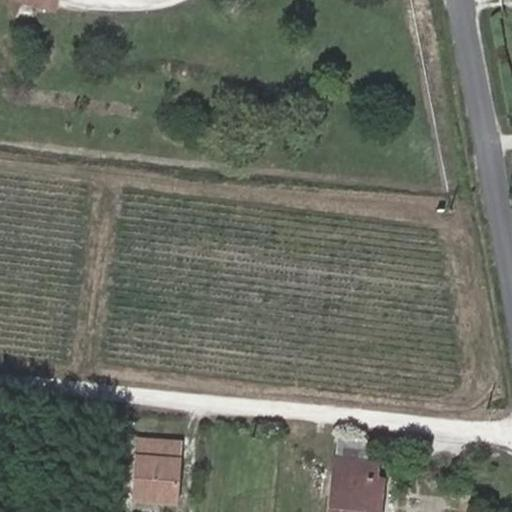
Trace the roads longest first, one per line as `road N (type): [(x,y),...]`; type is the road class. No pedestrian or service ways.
road 1 (unclassified): [(511,423),(0,381)]
road 2 (tertiary): [(461,0),(511,234)]
